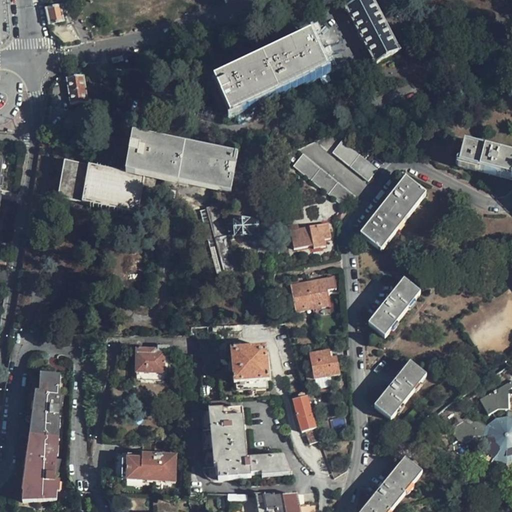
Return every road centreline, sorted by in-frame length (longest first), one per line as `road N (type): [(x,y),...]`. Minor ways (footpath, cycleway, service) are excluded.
road 1 (residential): [(511,200),(490,205),(456,183),(397,164),(345,226),(356,474)]
road 2 (residential): [(105,395),(98,494),(84,469),(69,355),(47,344),(24,355),(0,477)]
road 3 (unknown): [(121,340),(192,339),(202,352),(209,483),(322,484)]
road 4 (residential): [(33,141),(4,344)]
